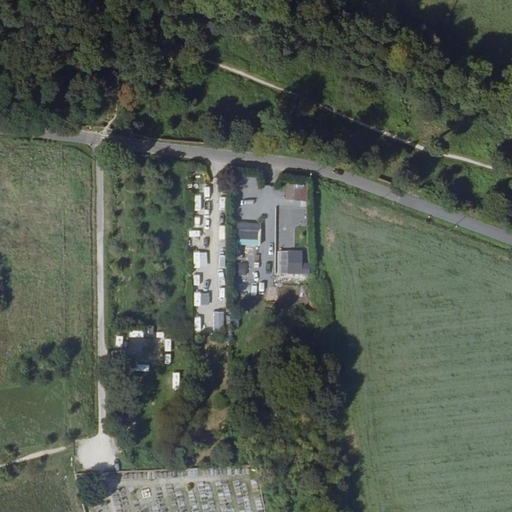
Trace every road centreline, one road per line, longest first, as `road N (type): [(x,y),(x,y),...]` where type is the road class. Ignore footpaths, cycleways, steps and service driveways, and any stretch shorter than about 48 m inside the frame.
road 1 (tertiary): [(511,240),(313,167),(92,139)]
road 2 (residential): [(100,455),(92,139)]
road 3 (unknown): [(215,154),(209,312)]
road 4 (unknown): [(259,159),(265,292)]
